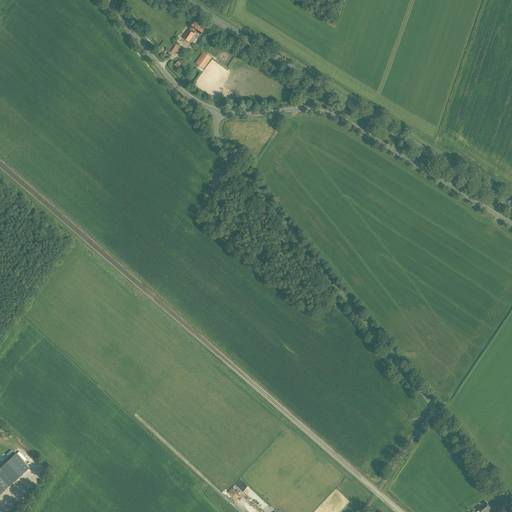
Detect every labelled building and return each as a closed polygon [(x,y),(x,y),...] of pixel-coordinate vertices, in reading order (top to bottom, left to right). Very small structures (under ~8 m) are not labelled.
[(200,35),(204,30),(194,23),(190,28),(191,28),(189,31),(183,38),(189,42),(194,34),(193,34),(195,31),(197,33),(200,35)] [(180,50),(181,48),(176,44),(171,52),(173,54),(176,51),(178,53),(179,50),(180,50)] [(203,69),(211,58),(203,52),(195,63),(203,69)] [(0,493),(29,468),(16,454),(0,467),(0,493)] [(242,479),(237,485),(241,489),(247,484),(242,479)] [(480,511),(487,511),(491,509),(485,501),(477,508),(480,511)]
